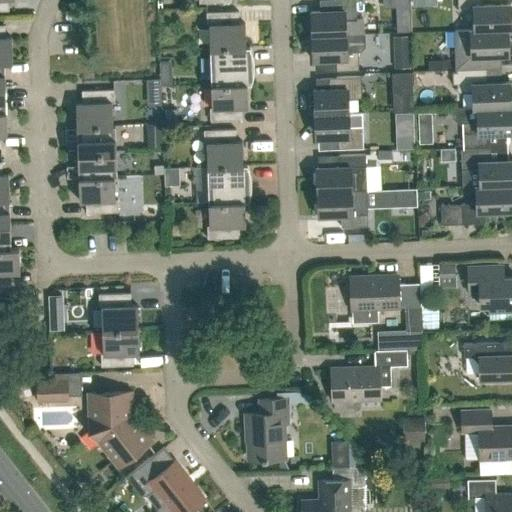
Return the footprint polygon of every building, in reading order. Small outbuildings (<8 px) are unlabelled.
[(0,0),(0,10),(9,10),(8,0),(0,0)] [(333,0),(333,10),(311,11),(312,35),(364,33),(363,18),(357,18),(356,0),(333,0)] [(482,0),(457,0),(458,10),(473,9),(474,29),(508,28),(508,29),(511,29),(511,3),(483,4),(482,0)] [(246,46),(245,22),(239,23),(238,10),(206,11),(207,24),(209,24),(210,48),(246,46)] [(0,60),(5,60),(5,61),(12,61),(12,36),(5,36),(5,24),(0,24),(0,60)] [(509,53),(508,29),(508,28),(474,29),(455,30),(455,47),(456,67),(481,66),(481,54),(509,53)] [(361,51),(364,47),(364,33),(312,35),(313,59),(335,59),(336,70),(359,70),(358,51),(361,51)] [(410,37),(394,37),(394,48),(400,53),(410,53),(410,37)] [(246,46),(210,48),(211,84),(247,82),(247,83),(251,83),(252,79),(253,74),(254,70),(254,65),(254,59),(253,55),(251,50),(250,46),(246,46)] [(453,84),(457,84),(457,92),(472,91),(473,107),(473,108),(477,108),(477,107),(510,106),(509,81),(482,82),(481,70),(452,71),(453,84)] [(190,76),(170,77),(171,110),(192,109),(190,76)] [(336,88),(314,89),(315,113),(348,112),(348,98),(362,98),(361,76),(336,76),(336,88)] [(247,83),(247,82),(211,84),(212,107),(210,107),(210,120),(242,119),(242,106),(248,106),(247,83)] [(82,102),(76,102),(77,126),(113,125),(113,124),(112,102),(114,101),(114,89),(82,90),(82,102)] [(412,97),(392,98),(393,110),(413,109),(412,97)] [(511,131),(511,105),(510,106),(477,107),(477,108),(473,108),(473,107),(451,108),(451,110),(452,110),(452,117),(459,122),(462,122),(463,145),(488,144),(488,132),(511,131)] [(338,148),(363,148),(363,126),(349,126),(348,112),(315,113),(315,137),(338,136),(338,148)] [(113,124),(113,125),(77,126),(78,151),(116,150),(115,124),(113,124)] [(243,164),(242,141),(236,141),(236,128),(204,129),(204,142),(206,142),(207,166),(243,164)] [(413,135),(394,136),(395,149),(413,149),(413,135)] [(462,185),(476,185),(479,185),(511,184),(511,159),(489,160),(488,148),(461,149),(462,185)] [(79,177),(115,175),(115,176),(117,176),(116,150),(78,151),(79,177)] [(339,166),(316,167),(317,191),(351,190),(367,189),(365,154),(339,154),(339,166)] [(0,197),(9,197),(9,173),(2,173),(2,161),(0,161),(0,197)] [(243,164),(207,166),(209,202),(244,200),(244,201),(248,201),(250,197),(251,193),(251,188),(251,182),(251,178),(251,174),(250,171),(249,167),(247,164),(243,164)] [(116,199),(115,176),(115,175),(79,177),(79,200),(86,200),(86,213),(118,211),(118,199),(116,199)] [(485,210),(511,209),(511,184),(479,185),(476,185),(476,202),(461,202),(462,223),(485,222),(485,210)] [(317,191),(318,215),(341,214),(341,226),(368,225),(368,213),(367,189),(351,190),(317,191)] [(9,197),(0,197),(0,222),(10,222),(9,197)] [(239,224),(245,224),(244,201),(244,200),(209,202),(209,225),(207,225),(208,238),(240,237),(239,224)] [(441,203),(442,224),(450,223),(449,203),(441,203)] [(89,212),(89,219),(89,221),(109,220),(109,219),(109,212),(89,212)] [(0,247),(11,247),(10,222),(0,222),(0,247)] [(0,247),(0,284),(14,284),(14,271),(20,271),(19,247),(11,247),(0,247)] [(511,276),(504,277),(503,265),(492,265),(467,266),(468,291),(479,290),(479,305),(489,304),(489,318),(511,316),(511,315),(511,304),(511,303),(511,276)] [(399,306),(405,306),(405,305),(404,282),(398,282),(397,274),(350,276),(352,309),(352,317),(369,316),(369,308),(399,307),(399,306)] [(131,304),(131,292),(99,293),(99,306),(101,306),(102,329),(138,328),(137,304),(131,304)] [(405,305),(405,306),(406,330),(422,330),(421,305),(405,305)] [(50,330),(62,329),(62,318),(50,318),(50,330)] [(133,352),(139,352),(138,328),(102,329),(103,353),(101,353),(101,366),(133,364),(133,352)] [(511,340),(463,342),(464,356),(472,356),(478,362),(479,379),(511,377),(511,340)] [(380,398),(379,385),(391,385),(391,365),(408,365),(407,348),(374,349),(375,365),(332,367),(333,400),(380,398)] [(69,394),(68,378),(36,379),(37,401),(69,400),(69,394)] [(132,391),(88,392),(89,430),(118,466),(153,439),(133,414),(132,391)] [(298,392),(298,404),(319,403),(317,398),(299,392),(298,392)] [(282,423),(288,423),(287,397),(259,398),(259,412),(245,413),(245,432),(249,432),(250,458),(262,458),(262,459),(267,459),(267,457),(283,457),(282,423)] [(511,424),(491,425),(491,409),(461,410),(462,430),(478,430),(479,458),(511,456),(511,424)] [(185,511),(204,497),(175,460),(167,467),(149,480),(166,502),(157,508),(157,511),(185,511)] [(138,466),(126,476),(134,486),(146,476),(138,466)] [(302,500),(302,511),(342,511),(342,508),(349,508),(348,484),(365,484),(364,466),(332,467),(333,479),(320,480),(321,500),(302,500)] [(511,511),(511,491),(496,492),(495,478),(467,479),(468,497),(485,497),(485,511),(511,511)]
